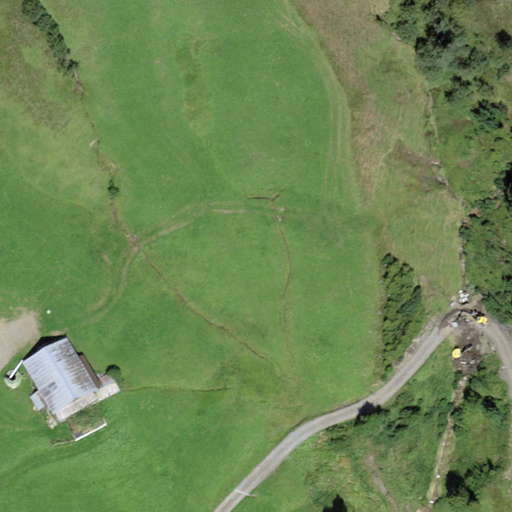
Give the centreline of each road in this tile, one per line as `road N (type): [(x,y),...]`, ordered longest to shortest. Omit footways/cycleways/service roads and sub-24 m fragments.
road 1 (track): [(221,511),(298,436),(385,394),(454,318),(490,324),(511,367)]
road 2 (track): [(0,321),(19,331),(89,316),(108,304),(139,240),(160,227),(204,210),(280,210)]
